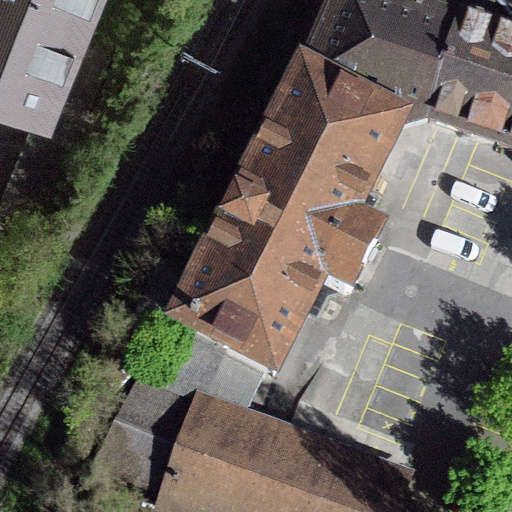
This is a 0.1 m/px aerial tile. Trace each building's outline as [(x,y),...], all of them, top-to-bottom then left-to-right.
[(85,0),(0,0),(0,87),(42,105),(85,0)] [(511,8),(486,0),(341,0),(328,37),(305,79),(401,128),(429,123),(511,154),(511,8)] [(354,222),(401,128),(305,79),(177,327),(275,376),(322,284),(349,297),(380,236),(354,222)] [(23,165),(79,187),(83,189),(106,136),(46,111),(23,165)] [(23,165),(1,219),(57,241),(79,187),(23,165)] [(206,410),(146,388),(107,465),(110,466),(88,510),(92,511),(169,511),(172,505),(206,410)] [(385,511),(396,483),(240,423),(206,410),(172,505),(189,511),(385,511)]
